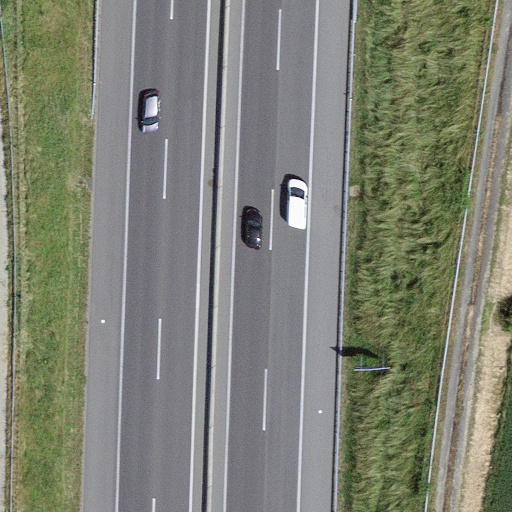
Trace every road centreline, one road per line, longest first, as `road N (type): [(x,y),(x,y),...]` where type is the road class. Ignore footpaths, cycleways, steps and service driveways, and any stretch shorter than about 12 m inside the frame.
road 1 (motorway): [(262,511),(281,0)]
road 2 (motorway): [(173,0),(154,511)]
road 3 (track): [(511,36),(446,511)]
